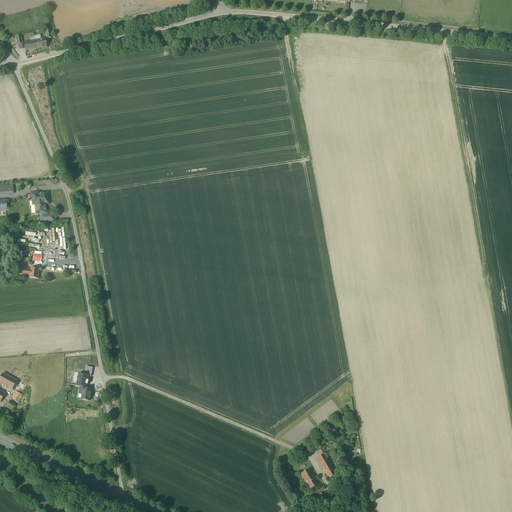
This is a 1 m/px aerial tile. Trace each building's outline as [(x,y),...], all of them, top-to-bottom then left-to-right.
[(35,40),(37,49),(47,47),(46,38),(41,39),(35,40)] [(35,41),(24,43),(26,51),(37,49),(35,40),(35,41)] [(48,193),(37,194),(37,193),(32,193),(33,202),(30,202),(31,208),(32,208),(32,214),(36,214),(42,213),(46,213),(47,213),(46,203),(45,203),(45,201),(49,201),(48,193)] [(8,200),(0,200),(0,210),(9,210),(8,200)] [(34,250),(26,248),(24,261),(32,262),(34,250)] [(40,269),(31,268),(31,270),(22,269),(21,275),(30,276),(30,278),(39,279),(40,269)] [(17,381),(3,373),(0,378),(0,383),(13,390),(17,381)] [(92,391),(86,389),(86,388),(87,388),(88,383),(78,382),(77,386),(84,387),(81,399),(90,401),(92,391)] [(21,395),(17,392),(13,399),(17,402),(21,395)] [(327,455),(318,460),(332,486),(342,480),(327,455)] [(320,486),(311,470),(301,476),(310,492),(320,486)]
